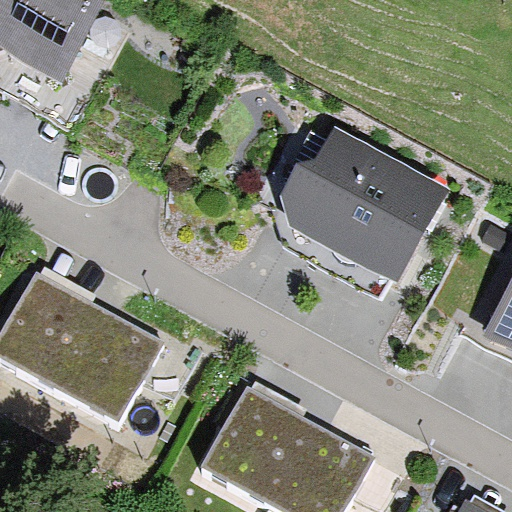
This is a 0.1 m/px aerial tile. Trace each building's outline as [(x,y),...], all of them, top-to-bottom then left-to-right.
[(102,0),(0,0),(0,94),(69,131),(95,83),(66,68),(102,0)] [(449,185),(319,120),(282,194),(291,231),(399,284),(433,217),(449,185)] [(166,352),(37,282),(0,348),(0,366),(121,433),(166,352)] [(511,283),(485,333),(511,347),(511,283)] [(347,511),(373,466),(245,396),(202,474),(270,511),(347,511)] [(0,511),(21,511),(38,484),(0,461),(0,511)] [(490,511),(466,498),(457,511),(490,511)]
